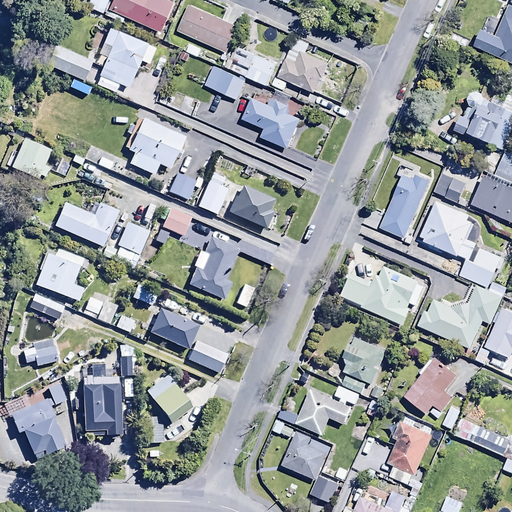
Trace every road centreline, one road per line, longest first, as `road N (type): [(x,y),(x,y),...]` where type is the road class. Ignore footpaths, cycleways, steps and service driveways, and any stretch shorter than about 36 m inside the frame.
road 1 (residential): [(393,66),(204,504)]
road 2 (residential): [(204,504),(56,496),(0,484)]
road 3 (residential): [(393,66),(246,0)]
